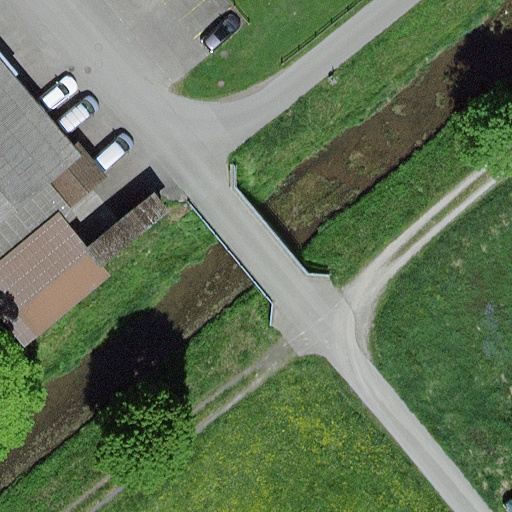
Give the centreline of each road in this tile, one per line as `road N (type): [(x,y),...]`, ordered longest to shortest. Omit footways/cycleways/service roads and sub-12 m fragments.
road 1 (track): [(80,511),(511,161)]
road 2 (unclassified): [(472,511),(192,166)]
road 3 (unclassified): [(395,0),(192,166)]
road 4 (residential): [(192,166),(52,0)]
